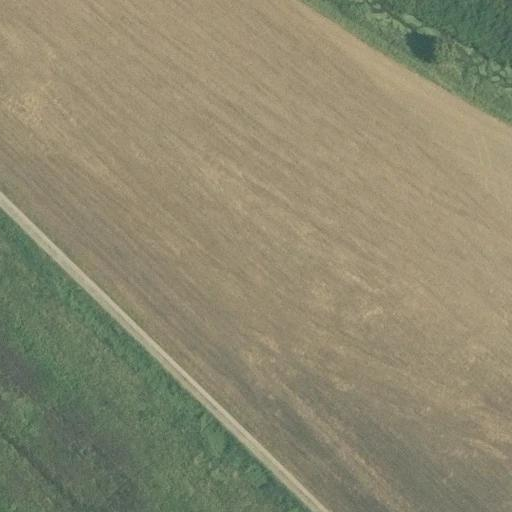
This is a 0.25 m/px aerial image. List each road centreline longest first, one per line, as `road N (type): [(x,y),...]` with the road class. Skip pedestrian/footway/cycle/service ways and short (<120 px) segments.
road 1 (track): [(322,511),(0,191)]
road 2 (track): [(295,0),(511,125)]
